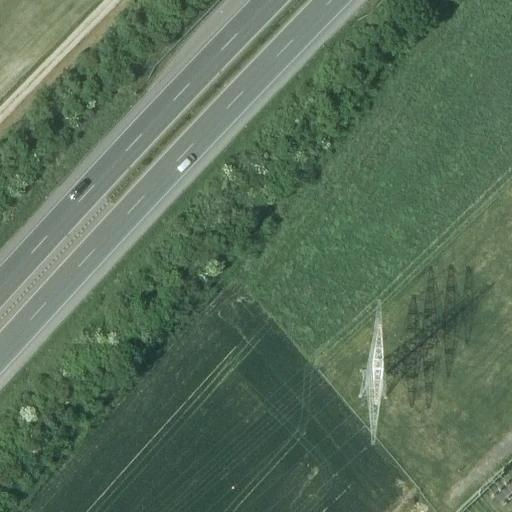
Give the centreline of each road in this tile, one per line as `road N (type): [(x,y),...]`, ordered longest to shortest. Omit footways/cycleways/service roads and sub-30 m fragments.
road 1 (motorway): [(0,381),(372,0)]
road 2 (motorway): [(301,0),(0,310)]
road 3 (track): [(0,117),(114,0)]
